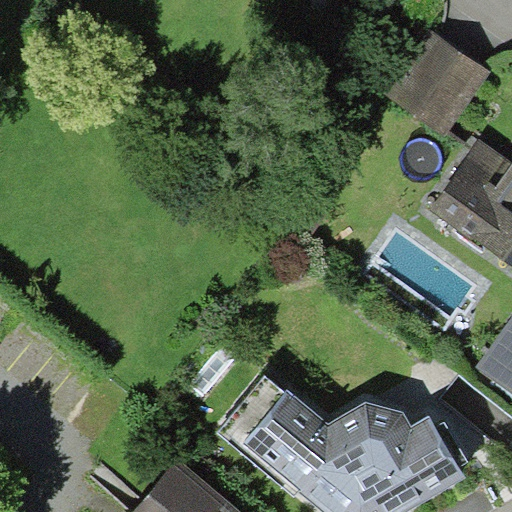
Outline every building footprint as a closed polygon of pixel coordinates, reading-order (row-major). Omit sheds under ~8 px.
[(492,72),(429,29),(384,93),(447,136),(492,72)] [(511,160),(479,137),(430,206),(511,264),(511,160)] [(511,318),(477,368),(511,393),(511,318)] [(295,496),(298,491),(293,487),(295,485),(243,443),(285,392),(265,376),(218,433),(295,496)] [(322,511),(406,511),(465,478),(459,467),(436,427),(429,416),(412,425),(404,412),(366,401),(327,423),(288,388),(285,392),(243,443),(295,485),(293,487),(298,491),(322,511)] [(446,421),(436,427),(459,467),(468,461),(446,421)] [(240,511),(178,458),(131,511),(240,511)]
